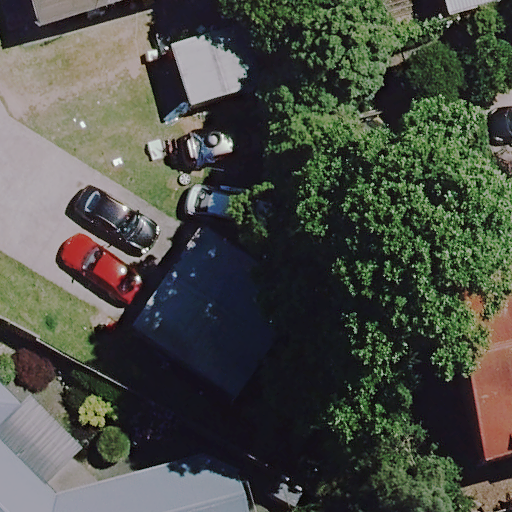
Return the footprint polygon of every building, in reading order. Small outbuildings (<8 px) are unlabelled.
[(177,2),(176,0),(6,0),(17,42),(177,2)] [(511,0),(281,0),(284,10),(322,0),(422,0),(431,31),(511,9),(511,0)] [(248,102),(230,37),(154,58),(171,123),(248,102)] [(270,283),(188,231),(114,345),(196,398),(270,283)] [(511,273),(432,300),(491,484),(511,477),(511,273)] [(0,511),(225,511),(209,453),(32,502),(0,471),(0,447),(18,428),(0,411),(0,511)]
